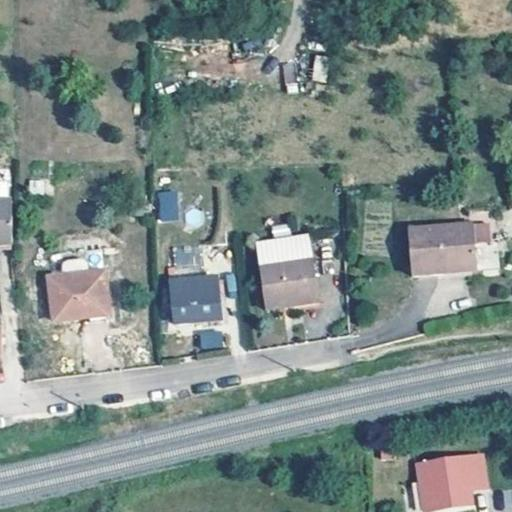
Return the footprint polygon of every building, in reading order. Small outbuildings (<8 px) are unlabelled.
[(310,80),(325,82),(329,57),(314,55),(310,80)] [(157,191),(157,221),(177,221),(178,191),(157,191)] [(406,227),(410,271),(439,269),(438,263),(473,261),(469,222),(406,227)] [(305,231),(271,236),(273,263),(256,264),(261,304),(314,297),(305,231)] [(273,263),(271,236),(253,239),(256,264),(273,263)] [(173,280),(203,278),(200,244),(170,247),(173,280)] [(473,267),(473,261),(438,263),(439,269),(473,267)] [(105,315),(100,271),(45,277),(50,321),(105,315)] [(217,320),(214,277),(203,278),(173,280),(166,281),(170,323),(217,320)] [(200,349),(223,347),(222,330),(198,332),(200,349)] [(485,488),(485,484),(481,457),(421,463),(424,488),(427,511),(463,506),(462,491),(461,486),(461,485),(470,483),(470,485),(470,490),(485,488)]
